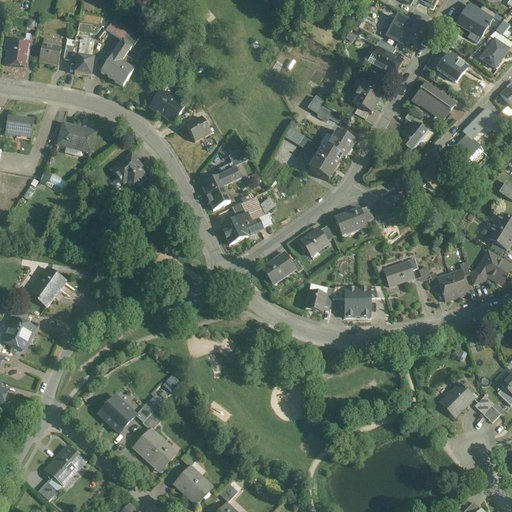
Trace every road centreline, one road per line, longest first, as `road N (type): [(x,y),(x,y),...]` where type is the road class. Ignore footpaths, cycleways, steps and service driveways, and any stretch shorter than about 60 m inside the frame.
road 1 (residential): [(0,84),(74,94),(126,113),(174,157),(230,272)]
road 2 (residential): [(230,272),(267,307),(306,328),(353,338),(403,337),(511,305)]
road 3 (tertiary): [(44,404),(75,332),(96,310),(130,301),(175,304),(230,272)]
road 4 (residential): [(344,196),(454,0)]
road 5 (residential): [(344,196),(408,185),(511,78)]
road 6 (residential): [(44,404),(155,511)]
road 7 (residential): [(230,272),(344,196)]
